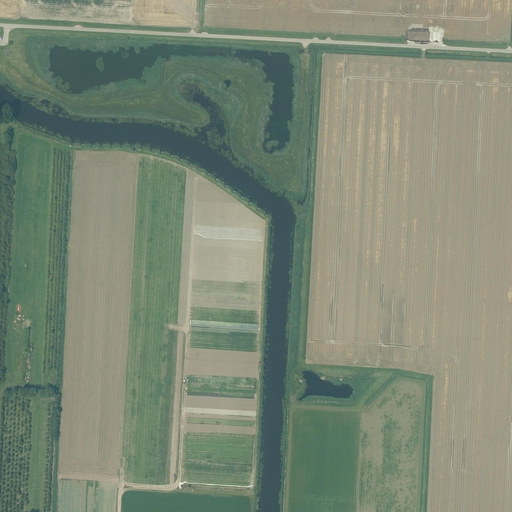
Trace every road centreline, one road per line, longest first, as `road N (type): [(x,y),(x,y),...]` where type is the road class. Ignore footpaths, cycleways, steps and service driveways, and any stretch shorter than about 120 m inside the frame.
road 1 (unclassified): [(511,51),(0,25)]
road 2 (track): [(7,124),(62,147),(171,160),(265,218)]
road 3 (track): [(0,119),(17,140),(0,389)]
